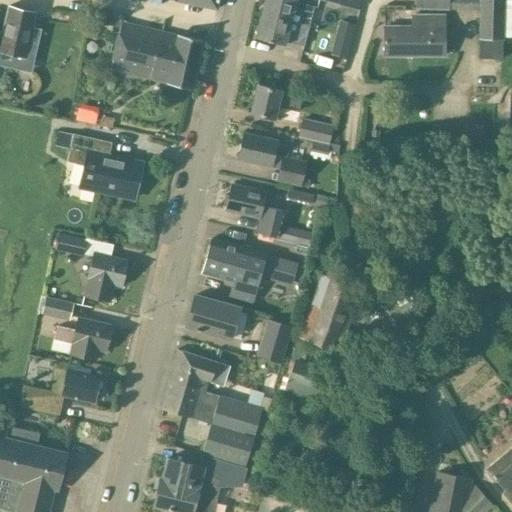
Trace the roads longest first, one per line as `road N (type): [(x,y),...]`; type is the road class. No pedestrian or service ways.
road 1 (residential): [(511,511),(473,459),(348,228),(340,195),(350,83),(228,52)]
road 2 (unclassified): [(114,511),(228,52)]
road 3 (residential): [(233,31),(81,0)]
